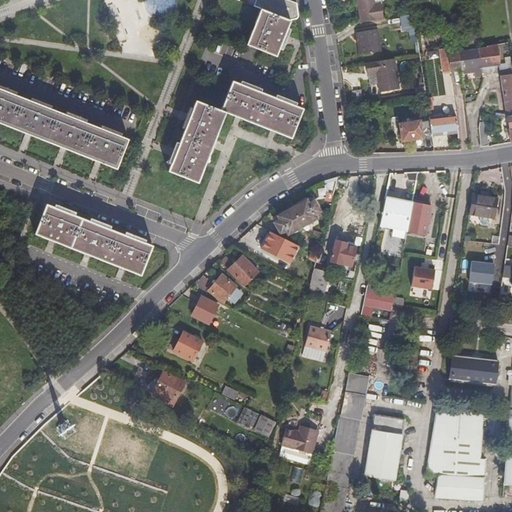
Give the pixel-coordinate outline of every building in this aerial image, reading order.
[(236,0),(257,8),(287,19),(291,20),(296,19),(298,17),(299,15),(297,2),(290,4),(288,0),(236,0)] [(356,0),(360,22),(383,19),(380,4),(380,3),(374,4),(372,0),(356,0)] [(287,19),(257,8),(245,43),(274,53),(281,36),(287,19)] [(400,17),(400,28),(410,28),(409,17),(400,17)] [(359,41),(360,54),(380,52),(377,29),(355,32),(356,41),(359,41)] [(455,52),(473,49),(472,42),(455,45),(455,52)] [(455,52),(458,70),(480,65),(497,62),(496,53),(494,53),(494,49),(488,49),(488,46),(473,49),(455,52)] [(448,71),(448,72),(458,70),(455,52),(446,55),(448,71)] [(372,62),(365,63),(366,73),(375,72),(378,93),(399,90),(394,59),(381,61),(376,61),(372,62)] [(511,142),(511,80),(503,81),(504,88),(502,88),(506,116),(507,116),(509,129),(508,129),(509,143),(511,142)] [(233,82),(221,111),(226,113),(242,120),(283,136),(291,140),(303,110),(233,82)] [(0,124),(28,136),(60,149),(93,163),(110,170),(121,141),(0,90),(0,124)] [(352,91),(354,106),(362,104),(360,90),(352,91)] [(167,171),(197,182),(202,171),(204,165),(218,132),(226,113),(221,111),(196,101),(167,171)] [(457,132),(455,113),(427,117),(428,120),(430,136),(457,132)] [(422,137),(430,136),(428,120),(419,121),(419,120),(398,123),(401,142),(422,139),(422,137)] [(481,148),(488,147),(485,123),(478,124),(478,131),(480,147),(480,148),(481,148)] [(331,194),(336,176),(322,180),(325,193),(331,194)] [(496,197),(471,193),(468,214),(493,217),(496,197)] [(409,210),(411,200),(384,195),(379,224),(406,229),(409,210)] [(305,200),(291,208),(301,226),(315,218),(313,214),(318,211),(313,201),(307,203),(305,200)] [(430,204),(411,200),(409,210),(406,229),(425,233),(430,204)] [(141,276),(153,246),(141,241),(106,227),(68,212),(48,204),(36,234),(141,276)] [(301,226),(291,208),(277,216),(278,219),(273,222),(279,232),(284,229),(286,233),(301,226)] [(255,249),(287,262),(296,243),(263,230),(255,249)] [(350,266),(355,246),(346,244),(345,243),(334,240),(330,260),(350,266)] [(314,266),(317,253),(308,249),(305,263),(306,264),(305,272),(312,274),(314,266)] [(240,282),(242,283),(255,271),(240,256),(227,269),(240,282)] [(466,260),(465,282),(492,283),(492,260),(466,260)] [(440,285),(443,271),(435,269),(436,267),(411,263),(408,283),(433,287),(433,284),(440,285)] [(325,269),(314,266),(312,274),(309,284),(308,290),(319,293),(325,269)] [(221,301),(234,285),(220,274),(208,290),(221,301)] [(392,296),(366,291),(364,303),(362,303),(361,311),(371,313),(373,303),(391,307),(392,296)] [(207,322),(216,304),(199,296),(190,313),(207,322)] [(394,296),(393,303),(404,305),(405,299),(394,296)] [(329,333),(309,327),(303,347),(325,352),(329,333)] [(191,360),(201,340),(183,331),(173,350),(191,360)] [(495,384),(497,362),(451,357),(450,379),(495,384)] [(171,404),(182,381),(164,372),(152,394),(171,404)] [(358,423),(368,376),(348,372),(338,419),(358,423)] [(234,399),(237,392),(224,385),(221,392),(234,399)] [(243,406),(236,422),(251,428),(258,413),(243,406)] [(480,460),(482,414),(436,412),(429,462),(427,476),(437,477),(436,499),(484,501),(486,460),(480,460)] [(268,436),(274,421),(258,414),(252,430),(268,436)] [(397,455),(404,420),(388,417),(374,414),(368,440),(362,475),(393,480),(397,455)] [(317,434),(299,429),(298,434),(285,430),(280,447),(311,456),(317,434)] [(83,471),(96,452),(81,443),(73,457),(80,461),(77,467),(83,471)] [(294,466),(289,480),(299,483),(304,469),(294,466)] [(62,488),(73,493),(75,488),(65,482),(62,488)] [(408,497),(408,492),(402,490),(400,501),(407,502),(408,497)] [(263,511),(265,506),(258,503),(255,511),(263,511)]
